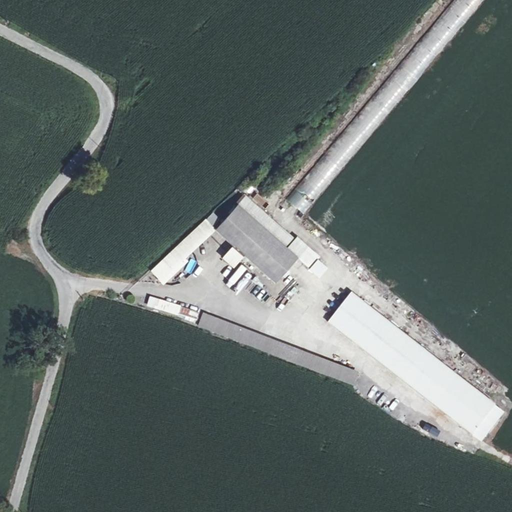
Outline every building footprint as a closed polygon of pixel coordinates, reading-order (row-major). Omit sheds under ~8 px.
[(303,214),(329,183),(323,179),(318,185),(309,178),(289,201),(303,214)] [(316,258),(246,196),(216,229),(275,281),(297,257),(308,267),(316,258)] [(193,272),(197,260),(189,257),(185,270),(193,272)] [(232,287),(248,268),(242,263),(226,282),(232,287)] [(352,294),(328,323),(482,444),(506,414),(352,294)] [(150,297),(147,308),(196,323),(200,311),(150,297)] [(203,315),(199,327),(353,385),(358,374),(203,315)] [(369,389),(373,381),(364,376),(359,384),(369,389)] [(431,428),(423,424),(420,431),(427,435),(431,428)]
